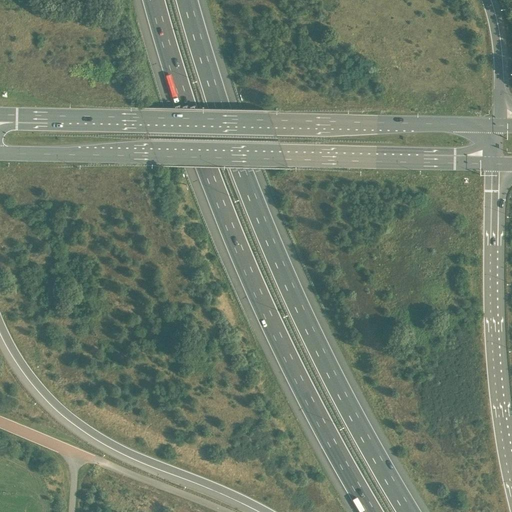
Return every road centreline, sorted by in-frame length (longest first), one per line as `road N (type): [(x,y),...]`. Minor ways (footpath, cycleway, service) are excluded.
road 1 (motorway): [(408,511),(337,386),(262,224),(186,0)]
road 2 (motorway): [(154,0),(253,284),(371,511)]
road 3 (primary): [(498,125),(0,114)]
road 4 (primary): [(0,154),(495,163)]
road 5 (motorway): [(0,323),(31,377),(75,421),(266,511)]
road 6 (motorway): [(511,475),(494,327),(495,163)]
road 7 (unclassified): [(71,511),(75,452),(0,421)]
road 8 (motorway): [(498,125),(498,63),(485,0)]
